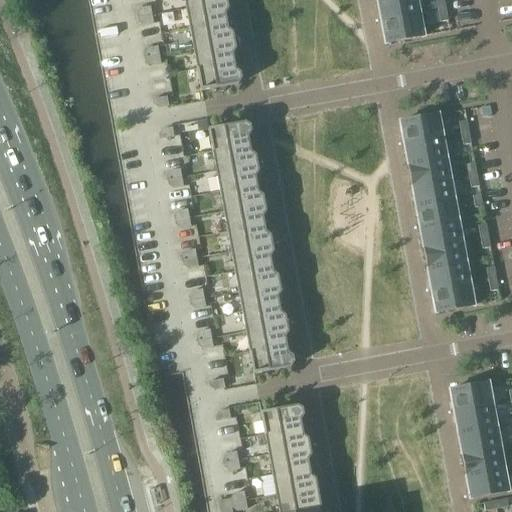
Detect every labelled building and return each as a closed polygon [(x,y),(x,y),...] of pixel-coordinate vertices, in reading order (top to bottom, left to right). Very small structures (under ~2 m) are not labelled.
[(226,0),(183,0),(186,12),(227,4),(226,0)] [(419,15),(416,0),(383,0),(377,1),(381,22),(419,15)] [(436,0),(438,12),(445,10),(443,0),(436,0)] [(227,4),(186,12),(189,31),(226,24),(225,16),(228,11),(227,4)] [(140,10),(136,15),(137,19),(151,16),(149,8),(140,10)] [(438,12),(440,23),(448,22),(445,10),(438,12)] [(423,36),(419,15),(381,22),(385,45),(423,37),(423,36)] [(151,16),(137,19),(138,23),(143,27),(152,25),(151,16)] [(226,24),(189,31),(193,50),(234,43),(233,34),(228,31),(226,24)] [(234,43),(193,50),(197,71),(234,65),(232,56),(236,51),(234,43)] [(147,50),(144,55),(145,59),(158,57),(157,48),(147,50)] [(158,57),(145,59),(145,63),(150,67),(160,65),(158,57)] [(234,65),(197,71),(201,92),(212,90),(217,94),(223,93),(227,88),(238,86),(241,81),(240,74),(235,71),(234,65)] [(166,99),(152,101),(153,105),(158,109),(167,107),(166,99)] [(491,116),(489,107),(480,109),(482,118),(491,116)] [(442,138),(438,117),(438,116),(399,123),(403,146),(442,138)] [(458,123),(460,135),(468,133),(466,122),(458,123)] [(219,129),(208,131),(211,151),(249,144),(247,138),(251,134),(250,127),(245,124),(234,126),(229,123),(223,124),(219,129)] [(162,131),(159,136),(159,140),(173,138),(171,129),(162,131)] [(460,135),(463,146),(470,145),(468,133),(460,135)] [(446,158),(442,138),(403,146),(407,166),(446,158)] [(249,144),(211,151),(215,172),(256,164),(255,157),(250,154),(249,144)] [(450,181),(446,158),(407,166),(411,188),(450,181)] [(256,164),(215,172),(219,192),(256,185),(255,180),(255,179),(258,174),(256,164)] [(466,166),(468,177),(476,176),(474,164),(466,166)] [(170,173),(166,178),(167,182),(181,179),(179,171),(170,173)] [(468,177),(470,189),(478,187),(476,176),(468,177)] [(181,179),(167,182),(168,186),(173,189),(182,188),(181,179)] [(454,201),(450,181),(411,188),(415,208),(454,201)] [(256,185),(219,192),(223,212),(264,205),(263,197),(258,194),(256,185)] [(472,197),(474,209),(482,207),(480,196),(472,197)] [(458,222),(454,201),(415,208),(419,229),(458,222)] [(264,205),(223,212),(227,233),(264,226),(263,222),(262,219),(266,214),(264,205)] [(177,213),(174,218),(174,222),(188,219),(187,211),(177,213)] [(188,219),(174,222),(175,226),(180,230),(190,228),(188,219)] [(461,242),(458,222),(419,229),(423,249),(461,242)] [(264,226),(227,233),(230,253),(272,245),(270,237),(265,234),(264,226)] [(478,227),(480,239),(488,237),(486,226),(478,227)] [(480,239),(482,250),(490,249),(488,237),(480,239)] [(465,264),(461,242),(423,249),(427,272),(465,264)] [(272,245),(230,253),(234,273),(271,267),(270,259),(273,254),(272,245)] [(184,253),(181,258),(182,262),(196,260),(194,251),(184,253)] [(196,260),(182,262),(183,266),(187,270),(197,268),(196,260)] [(469,285),(465,264),(427,272),(431,292),(469,285)] [(271,267),(234,273),(238,294),(279,286),(277,277),(273,274),(271,267)] [(486,270),(488,281),(495,280),(493,268),(486,270)] [(488,281),(490,292),(497,291),(495,280),(488,281)] [(473,305),(469,285),(431,292),(435,314),(473,307),(473,305)] [(279,286),(238,294),(240,304),(242,314),(279,307),(278,304),(277,299),(281,294),(279,286)] [(192,293),(188,298),(189,302),(203,300),(201,291),(192,293)] [(203,300),(189,302),(190,307),(195,310),(204,308),(203,300)] [(279,307),(242,314),(245,335),(287,327),(285,318),(280,314),(279,307)] [(287,327),(245,335),(249,355),(286,348),(285,341),(284,339),(288,334),(287,327)] [(199,333),(196,338),(197,342),(210,340),(209,331),(199,333)] [(210,340),(197,342),(197,347),(202,350),(212,348),(210,340)] [(286,348),(249,355),(253,376),(264,373),(269,377),(276,376),(279,371),(290,369),(293,364),(292,358),(287,354),(286,348)] [(222,381),(208,383),(209,388),(214,391),(224,390),(222,381)] [(492,406),(488,386),(488,384),(449,391),(453,414),(492,406)] [(272,412),(260,414),(264,436),(301,429),(300,422),(303,417),(302,410),(297,407),(286,409),(281,406),(275,407),(272,412)] [(496,427),(492,406),(453,414),(457,435),(496,427)] [(218,413),(215,418),(216,422),(229,420),(228,411),(218,413)] [(500,449),(496,427),(457,435),(461,456),(500,449)] [(301,429),(264,436),(268,456),(309,449),(308,440),(303,437),(301,429)] [(309,449),(268,456),(272,476),(309,469),(307,462),(311,457),(309,449)] [(504,471),(500,449),(461,456),(465,478),(504,471)] [(226,455),(223,460),(223,464),(237,462),(236,453),(226,455)] [(237,462),(223,464),(224,469),(229,472),(239,470),(237,462)] [(309,469),(272,476),(275,496),(317,489),(315,480),(310,477),(309,469)] [(508,492),(504,471),(465,478),(469,500),(508,492)] [(317,489),(275,496),(278,511),(291,511),(320,507),(317,489)] [(233,495),(230,500),(231,505),(245,502),(243,494),(233,495)] [(506,500),(494,502),(496,510),(507,508),(506,500)] [(245,502),(231,505),(232,509),(236,511),(237,511),(246,510),(245,502)] [(494,502),(483,504),(484,511),(485,511),(496,510),(494,502)]
